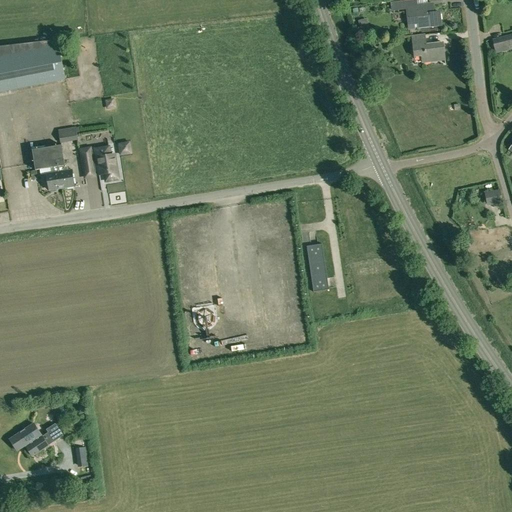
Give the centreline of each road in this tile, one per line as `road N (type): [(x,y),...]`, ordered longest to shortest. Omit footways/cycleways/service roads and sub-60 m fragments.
road 1 (unclassified): [(0,228),(381,167)]
road 2 (primary): [(511,386),(445,287),(381,167)]
road 3 (primary): [(381,167),(313,0)]
road 4 (residential): [(492,141),(469,0)]
